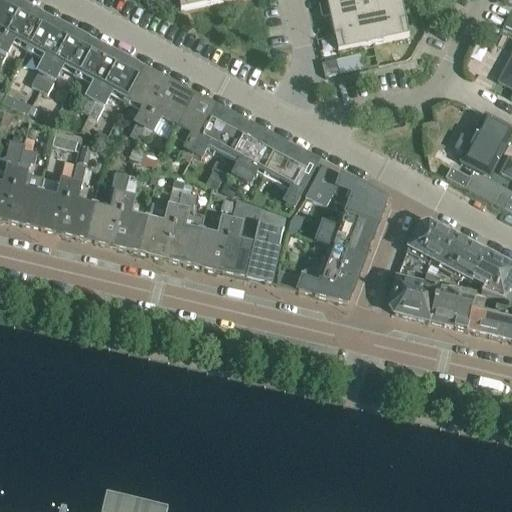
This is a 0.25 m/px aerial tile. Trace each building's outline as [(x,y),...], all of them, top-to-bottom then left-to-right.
[(5,0),(0,0),(0,49),(22,8),(5,0)] [(177,0),(180,13),(236,0),(177,0)] [(325,0),(326,5),(321,6),(321,7),(324,19),(329,18),(337,54),(408,38),(399,0),(325,0)] [(29,54),(46,22),(22,8),(0,49),(0,63),(2,65),(12,45),(29,54)] [(511,16),(508,15),(500,31),(511,37),(511,16)] [(46,22),(29,54),(46,63),(35,83),(32,89),(40,93),(43,87),(48,78),(71,35),(68,33),(60,29),(55,26),(46,22)] [(43,87),(40,93),(48,98),(62,71),(66,73),(78,80),(95,48),(86,42),(82,41),(79,39),(76,37),(73,36),(71,35),(48,78),(43,87)] [(95,48),(78,80),(95,89),(81,114),(89,119),(120,61),(95,48)] [(511,54),(497,81),(511,89),(511,94),(509,100),(511,102),(511,54)] [(120,61),(89,119),(97,123),(111,97),(127,106),(145,74),(120,61)] [(335,63),(320,66),(323,79),(324,81),(338,77),(336,69),(335,63)] [(140,142),(146,130),(169,87),(145,74),(127,106),(144,115),(132,138),(140,142)] [(169,87),(146,130),(167,141),(173,130),(177,132),(194,100),(169,87)] [(6,98),(2,107),(27,117),(28,118),(28,116),(32,109),(31,109),(6,98)] [(187,152),(195,156),(218,113),(194,100),(177,132),(193,141),(187,152)] [(32,109),(28,116),(38,121),(41,114),(32,109)] [(209,150),(226,159),(243,126),(218,113),(195,156),(203,161),(209,150)] [(461,156),(457,163),(488,180),(511,134),(511,129),(483,115),(483,114),(483,115),(469,141),(468,143),(461,156)] [(13,122),(2,118),(0,124),(0,125),(0,134),(4,135),(13,122)] [(237,178),(245,183),(268,139),(243,126),(226,159),(242,167),(237,178)] [(258,176),(275,185),(292,152),(268,139),(245,183),(253,187),(258,176)] [(0,223),(5,224),(16,176),(22,153),(24,144),(10,141),(6,158),(2,160),(0,159),(0,223)] [(25,141),(24,144),(22,153),(23,153),(32,155),(34,144),(25,141)] [(52,150),(75,157),(77,148),(55,142),(52,150)] [(77,167),(85,169),(88,153),(81,151),(77,167)] [(317,166),(292,152),(275,185),(292,194),(286,205),(294,209),(317,166)] [(22,153),(16,176),(5,224),(23,229),(23,228),(32,230),(40,194),(43,182),(25,178),(28,166),(32,167),(35,156),(22,153)] [(146,157),(142,167),(155,172),(159,162),(146,157)] [(511,161),(508,159),(499,177),(511,183),(511,161)] [(40,194),(32,230),(40,232),(40,233),(58,237),(75,168),(64,166),(59,186),(61,187),(58,199),(40,194)] [(83,171),(75,168),(58,237),(77,242),(77,241),(85,243),(94,207),(76,203),(83,171)] [(322,169),(309,200),(330,209),(337,197),(340,198),(336,206),(347,210),(344,216),(376,228),(382,212),(385,202),(373,195),(356,186),(355,187),(340,179),(322,169)] [(467,179),(453,172),(449,170),(443,180),(447,182),(484,201),(492,185),(470,173),(467,179)] [(152,172),(149,187),(155,188),(159,174),(152,172)] [(219,187),(223,180),(212,174),(209,182),(219,187)] [(94,207),(85,243),(94,245),(94,246),(112,250),(124,202),(129,179),(115,175),(109,198),(115,200),(112,212),(94,207)] [(124,202),(112,250),(130,255),(130,254),(139,256),(147,220),(130,216),(137,184),(138,181),(129,179),(124,202)] [(216,194),(216,192),(219,187),(209,182),(205,189),(213,193),(216,194)] [(174,183),(172,191),(182,194),(184,186),(174,183)] [(233,198),(235,194),(233,186),(226,183),(221,194),(220,195),(232,201),(233,198)] [(493,185),(484,201),(511,216),(511,202),(508,200),(511,194),(493,185)] [(182,194),(181,197),(189,199),(191,188),(184,186),(182,194)] [(256,194),(252,205),(262,208),(266,198),(256,194)] [(180,202),(166,263),(184,267),(192,269),(201,233),(204,219),(192,216),(195,200),(189,199),(181,197),(180,202)] [(147,220),(139,256),(148,258),(147,259),(166,263),(180,202),(170,199),(167,212),(150,208),(147,220)] [(220,213),(233,218),(236,205),(224,201),(220,213)] [(231,227),(219,276),(237,280),(237,279),(245,281),(254,246),(261,214),(236,205),(233,218),(231,227)] [(254,246),(245,281),(269,287),(282,234),(285,222),(261,214),(254,246)] [(322,228),(319,236),(366,254),(376,228),(344,216),(338,234),(322,228)] [(219,237),(201,233),(192,269),(201,271),(219,276),(231,227),(222,225),(219,237)] [(430,264),(439,268),(454,239),(428,225),(420,228),(407,252),(419,258),(418,261),(429,267),(430,264)] [(301,230),(291,226),(289,231),(288,236),(297,239),(301,230)] [(366,254),(319,236),(316,244),(328,249),(321,267),(356,280),(366,254)] [(486,256),(454,239),(439,268),(451,275),(450,278),(461,284),(462,280),(471,285),(472,283),(486,256)] [(511,269),(486,256),(472,283),(484,290),(480,297),(502,304),(501,305),(509,307),(511,308),(511,292),(509,291),(511,284),(511,269)] [(301,284),(297,294),(314,298),(314,299),(347,307),(356,280),(321,267),(321,269),(317,267),(300,275),(303,280),(301,284)] [(396,282),(389,310),(393,317),(429,325),(437,293),(440,282),(434,280),(425,277),(424,285),(412,282),(411,286),(396,282)] [(301,284),(293,281),(289,292),(297,294),(301,284)] [(474,302),(437,293),(429,325),(466,334),(474,302)] [(511,345),(511,340),(511,308),(508,307),(507,314),(495,311),(493,318),(488,317),(487,320),(481,318),(484,305),(474,302),(466,334),(511,345)] [(0,470),(0,493),(77,511),(81,511),(87,491),(0,470)] [(106,495),(101,511),(167,511),(168,511),(106,495)]
